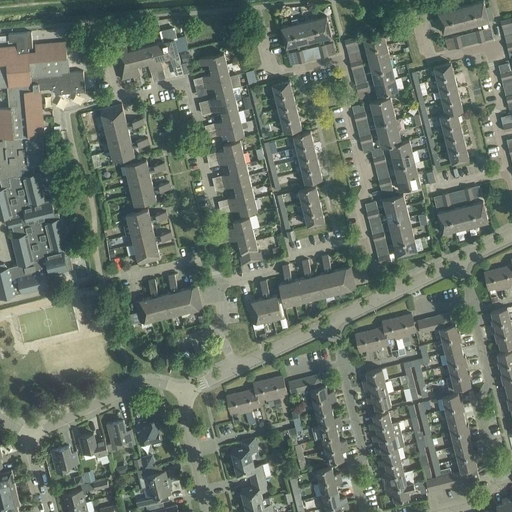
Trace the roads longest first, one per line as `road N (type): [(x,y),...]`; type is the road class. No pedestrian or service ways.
road 1 (residential): [(215,258),(207,222),(214,212),(186,79),(118,97),(106,48)]
road 2 (residential): [(368,237),(359,199),(367,185),(340,61),(271,73),(264,33)]
road 3 (residential): [(508,171),(489,47),(429,60),(420,15)]
road 4 (residential): [(501,475),(476,405),(489,381),(472,310)]
road 5 (unclassified): [(28,436),(136,384),(185,392)]
road 6 (residential): [(219,285),(368,237)]
road 7 (residential): [(363,511),(353,472),(364,454),(343,372)]
road 8 (residential): [(206,511),(185,392)]
